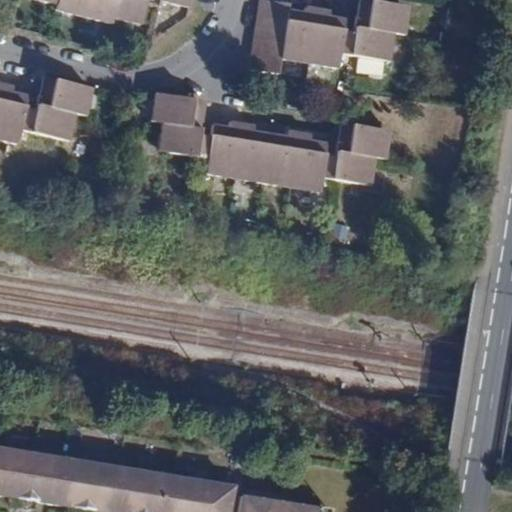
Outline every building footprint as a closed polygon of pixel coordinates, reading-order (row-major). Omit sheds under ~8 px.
[(173,0),(175,0),(187,3),(188,0),(42,0),(42,2),(55,6),(53,12),(66,15),(68,8),(100,16),(98,22),(111,26),(113,19),(125,22),(127,16),(141,19),(145,5),(157,9),(159,3),(172,6),(173,0)] [(186,10),(187,3),(175,0),(173,0),(172,6),(186,10)] [(396,37),(401,8),(366,1),(363,17),(356,16),(353,33),(342,31),(344,19),(327,16),(328,11),(304,7),(302,13),(286,10),(287,5),(257,0),(245,70),(275,76),(278,61),(291,64),(293,57),(323,62),(323,69),(336,72),(338,56),(381,64),(384,48),(390,49),(392,36),(396,37)] [(363,17),(366,1),(359,0),(356,16),(363,17)] [(66,15),(98,22),(100,16),(68,8),(66,15)] [(410,9),(401,8),(396,37),(404,38),(410,9)] [(139,26),(141,19),(127,16),(125,22),(139,26)] [(387,64),(390,49),(384,48),(381,64),(387,64)] [(291,64),(323,69),(323,62),(293,57),(291,64)] [(380,77),(382,64),(356,61),(355,73),(380,77)] [(44,94),(48,79),(41,77),(37,92),(44,94)] [(76,116),(83,88),(48,79),(44,94),(37,92),(33,110),(23,108),(27,96),(10,92),(11,86),(0,83),(0,135),(3,136),(1,144),(14,147),(17,131),(59,142),(63,127),(70,128),(73,116),(76,116)] [(91,90),(83,88),(76,116),(84,119),(91,90)] [(147,123),(154,124),(160,96),(152,94),(147,123)] [(319,179),(360,187),(363,171),(370,173),(373,159),(376,159),(382,133),(346,126),(343,141),(336,139),(332,157),(322,155),(324,144),(306,141),(307,136),(283,132),(282,138),(251,132),(252,126),(228,121),(226,129),(210,126),(208,137),(197,135),(200,117),(193,116),(196,103),(160,96),(154,124),(160,126),(157,139),(163,140),(160,153),(203,161),(201,176),(213,178),(214,171),(247,177),(245,183),(271,188),(272,180),(304,186),(302,194),(316,196),(319,179)] [(203,104),(196,103),(193,116),(200,117),(203,104)] [(339,124),(336,139),(343,141),(346,126),(339,124)] [(66,144),(70,128),(63,127),(59,142),(66,144)] [(390,134),(382,133),(376,159),(385,161),(390,134)] [(155,152),(160,153),(163,140),(157,139),(155,152)] [(213,178),(245,183),(247,177),(214,171),(213,178)] [(363,171),(360,187),(368,189),(370,173),(363,171)] [(271,188),(302,194),(304,186),(272,180),(271,188)] [(225,511),(228,497),(229,488),(172,479),(114,470),(57,460),(2,451),(0,451),(0,497),(13,499),(21,500),(27,502),(35,503),(69,508),(77,510),(83,511),(91,511),(225,511)] [(315,511),(316,511),(238,498),(235,511),(315,511)] [(19,509),(21,500),(13,499),(12,508),(19,509)] [(34,511),(35,503),(27,502),(26,510),(34,511)]
